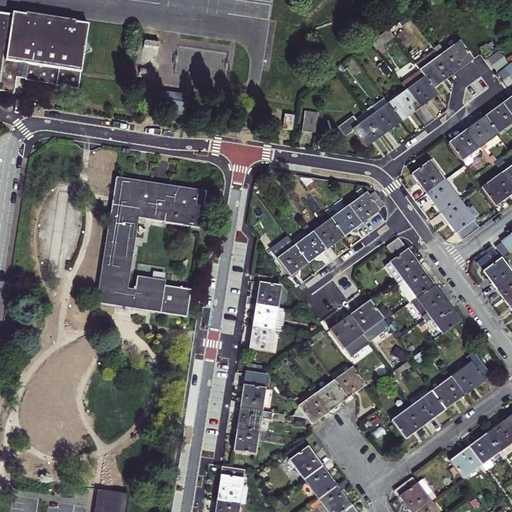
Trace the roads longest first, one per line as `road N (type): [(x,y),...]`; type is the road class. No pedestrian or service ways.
road 1 (residential): [(186,511),(244,150)]
road 2 (residential): [(244,150),(35,123),(13,143),(0,230)]
road 3 (residential): [(376,487),(511,387)]
road 4 (residential): [(378,173),(493,90)]
road 5 (residential): [(244,150),(378,173)]
